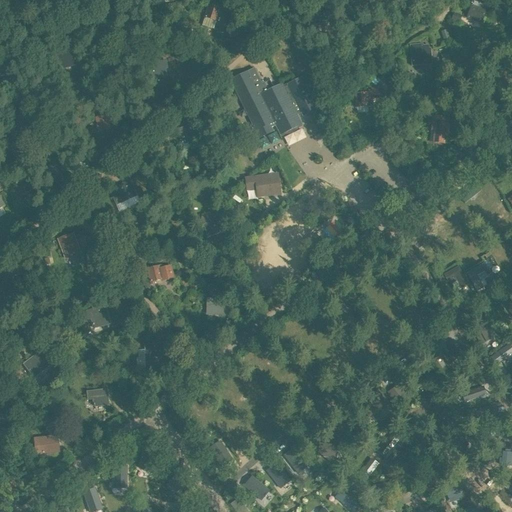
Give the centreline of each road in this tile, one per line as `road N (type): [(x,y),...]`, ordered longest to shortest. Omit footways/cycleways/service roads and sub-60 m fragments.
road 1 (unknown): [(222,502),(300,429),(452,325)]
road 2 (unknown): [(511,413),(408,495)]
